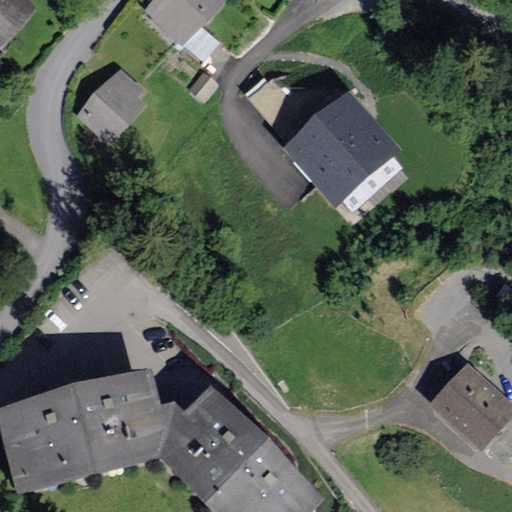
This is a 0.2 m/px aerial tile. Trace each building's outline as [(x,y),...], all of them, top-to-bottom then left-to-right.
[(0,0),(0,52),(38,14),(24,0),(0,0)] [(232,4),(228,0),(156,0),(142,14),(182,54),(232,4)] [(146,94),(122,72),(78,121),(109,149),(146,109),(138,102),(146,94)] [(220,87),(204,74),(190,91),(205,104),(220,87)] [(408,163),(353,103),(283,166),(338,226),(408,163)] [(511,424),(511,408),(467,370),(431,412),(483,457),(511,424)] [(185,426),(175,415),(162,420),(153,384),(0,423),(0,431),(18,505),(160,469),(202,511),(322,511),(212,401),(185,426)]
